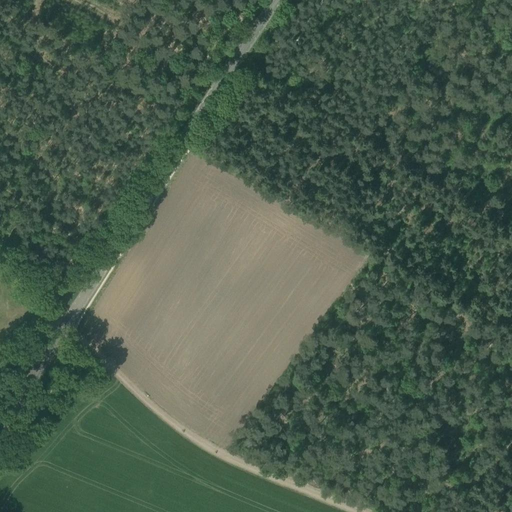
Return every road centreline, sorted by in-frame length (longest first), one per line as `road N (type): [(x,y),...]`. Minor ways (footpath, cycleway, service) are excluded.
road 1 (secondary): [(0,428),(280,0)]
road 2 (track): [(71,330),(133,391),(220,456)]
road 3 (track): [(220,456),(352,511)]
